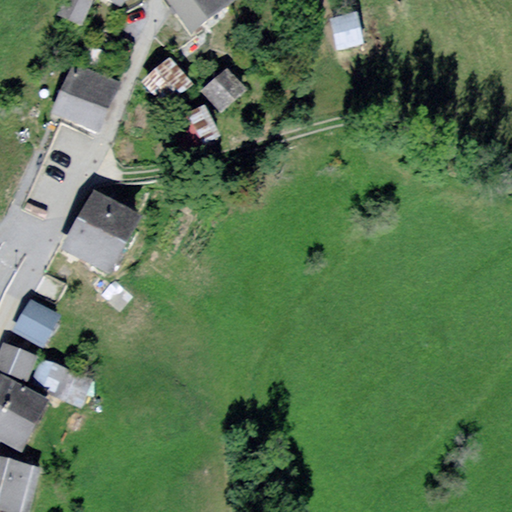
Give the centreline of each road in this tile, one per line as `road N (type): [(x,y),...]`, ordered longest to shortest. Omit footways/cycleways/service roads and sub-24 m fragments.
road 1 (track): [(95,173),(167,170),(363,121),(511,172)]
road 2 (residential): [(169,0),(95,173),(44,245),(0,355)]
